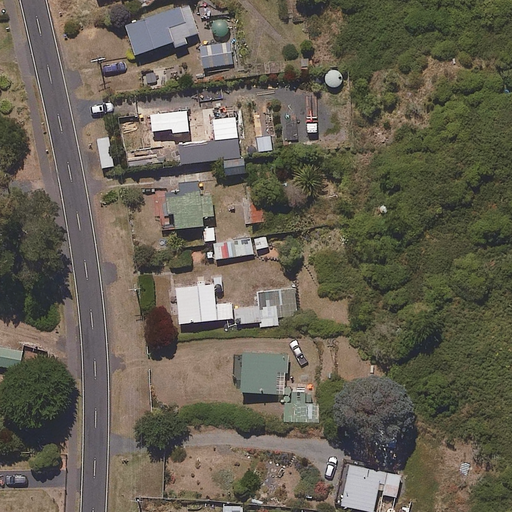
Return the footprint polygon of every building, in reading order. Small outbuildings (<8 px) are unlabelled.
[(197,36),(187,7),(128,28),(139,57),(197,36)] [(231,64),(227,43),(201,47),(204,69),(231,64)] [(342,70),(337,67),(335,67),(333,68),(331,68),(329,69),(327,70),(326,72),(325,73),(324,75),(324,77),(323,79),(324,81),(324,83),(325,85),(326,86),(328,88),(329,89),(331,90),(333,90),(335,90),(337,90),(339,89),(341,89),(342,87),(344,86),(345,84),(346,82),(346,80),(346,78),(346,76),(346,75),(345,73),(343,71),(342,70)] [(239,140),(209,144),(207,120),(219,119),(218,108),(154,117),(158,151),(181,148),(183,166),(241,159),(239,140)] [(275,151),(268,114),(255,117),(261,154),(275,151)] [(183,195),(169,196),(172,218),(178,217),(179,231),(206,228),(205,219),(217,218),(214,198),(202,199),(201,184),(182,186),(183,195)] [(269,236),(252,238),(254,253),(271,250),(269,236)] [(254,253),(252,238),(216,244),(218,260),(254,255),(254,253)] [(218,306),(215,286),(178,290),(182,326),(235,320),(233,304),(218,306)] [(295,290),(260,293),(261,307),(239,309),(240,329),(279,325),(278,316),(297,315),(295,290)] [(24,351),(0,346),(0,367),(21,371),(24,351)] [(289,357),(246,356),(245,395),(286,396),(287,376),(289,376),(289,357)] [(311,395),(286,396),(288,424),(312,423),(311,395)] [(402,475),(354,465),(345,508),(364,511),(375,511),(380,495),(397,498),(402,475)]
